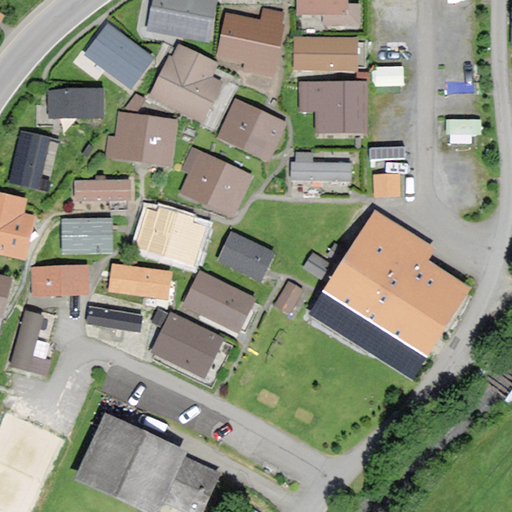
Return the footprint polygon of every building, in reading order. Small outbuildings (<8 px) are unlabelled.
[(161,0),(158,4),(153,27),(205,37),(211,0),(161,0)] [(298,0),(298,14),(340,14),(340,25),(358,25),(359,5),(346,5),(346,0),(298,0)] [(223,53),(272,64),(280,14),(266,10),(262,26),(230,19),(223,53)] [(152,58),(116,31),(111,39),(98,40),(86,55),(130,87),(152,58)] [(299,41),(299,66),(353,67),(353,42),(299,41)] [(174,64),(171,63),(155,94),(200,116),(216,85),(205,79),(211,66),(181,51),(174,64)] [(344,125),(344,129),(363,129),(363,86),(304,86),(304,107),(320,107),(320,125),(344,125)] [(50,92),(50,115),(102,115),(102,90),(69,90),(50,92)] [(269,154),(281,126),(236,105),(223,133),(269,154)] [(449,118),(449,138),(482,137),(482,117),(449,118)] [(122,118),(117,153),(168,161),(173,125),(122,118)] [(11,182),(47,190),(49,184),(39,182),(49,139),(22,133),(11,182)] [(292,163),(292,181),(350,182),(350,164),(311,163),(311,154),(297,154),(297,163),(292,163)] [(247,179),(200,157),(185,190),(232,211),(247,179)] [(76,182),(76,200),(129,199),(129,181),(104,182),(104,177),(96,177),(96,182),(76,182)] [(396,178),(377,179),(378,192),(396,192),(396,178)] [(0,249),(22,254),(30,220),(17,218),(21,203),(0,198),(0,249)] [(153,232),(148,248),(191,262),(201,229),(188,225),(190,219),(174,214),(172,220),(149,213),(144,229),(153,232)] [(433,248),(376,213),(327,292),(425,353),(465,289),(424,263),(433,248)] [(63,252),(100,251),(100,221),(62,222),(63,252)] [(252,275),(264,249),(232,234),(219,260),(252,275)] [(168,274),(115,267),(112,290),(165,297),(168,274)] [(183,305),(242,332),(259,295),(200,268),(183,305)] [(36,272),(36,292),(84,291),(84,270),(36,272)] [(289,283),(276,305),(289,313),(302,291),(289,283)] [(90,307),(87,324),(139,333),(142,316),(90,307)] [(13,359),(14,362),(28,366),(31,364),(45,318),(27,313),(13,359)] [(219,339),(173,317),(156,351),(202,374),(219,339)] [(196,511),(212,476),(110,429),(89,474),(152,504),(157,492),(196,511)]
